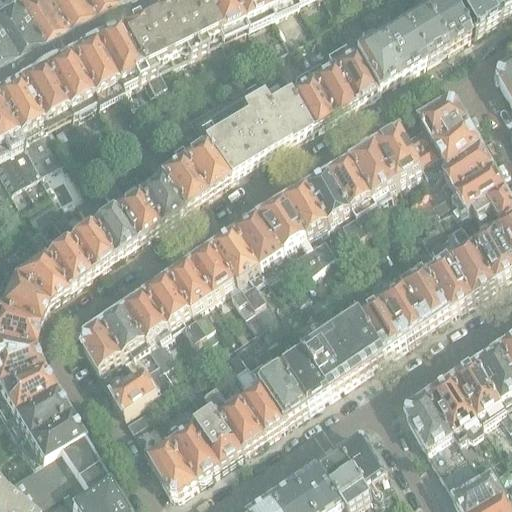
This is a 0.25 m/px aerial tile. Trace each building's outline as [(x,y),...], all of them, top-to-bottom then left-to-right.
[(41,26),(27,0),(0,0),(0,11),(15,40),(18,38),(35,29),(41,26)] [(65,13),(58,0),(27,0),(41,26),(44,24),(61,15),(65,13)] [(90,0),(58,0),(65,13),(70,11),(70,10),(87,2),(90,0)] [(248,38),(226,0),(200,0),(196,2),(196,3),(222,52),(248,38)] [(274,28),(298,16),(297,14),(289,0),(226,0),(248,38),(264,67),(277,61),(261,31),(273,26),(274,28)] [(314,5),(322,2),(320,0),(289,0),(297,14),(303,11),(307,14),(314,11),(314,5)] [(469,46),(446,6),(446,4),(444,6),(441,0),(436,0),(430,4),(434,10),(421,17),(446,60),(470,46),(469,46)] [(511,0),(479,0),(481,4),(459,17),(466,30),(465,31),(472,44),(473,44),(511,20),(511,0)] [(197,66),(222,52),(196,3),(171,14),(197,66)] [(15,40),(0,11),(0,47),(9,43),(10,43),(15,40)] [(446,60),(421,17),(418,12),(404,22),(406,26),(398,30),(424,73),(446,60)] [(197,66),(171,14),(145,26),(173,79),(197,66)] [(161,85),(173,79),(145,26),(120,39),(147,89),(154,102),(166,95),(161,85)] [(424,73),(398,30),(389,35),(386,29),(373,37),(402,87),(424,73)] [(402,87),(373,37),(372,36),(349,50),(377,101),(378,101),(402,87)] [(147,89),(120,39),(95,51),(95,52),(70,65),(97,114),(99,117),(124,104),(123,102),(147,89)] [(377,101),(349,50),(327,63),(331,71),(356,114),(377,101)] [(97,114),(70,65),(44,78),(72,127),(77,124),(79,128),(94,120),(92,116),(97,114)] [(356,114),(331,71),(323,75),(321,73),(318,72),(306,79),(335,127),(356,114)] [(511,76),(503,82),(501,83),(500,86),(500,90),(500,92),(511,112),(511,76)] [(72,127),(44,78),(20,91),(20,92),(55,152),(57,151),(50,139),(72,127)] [(290,154),(263,104),(255,90),(190,129),(187,125),(220,108),(219,105),(248,89),(243,79),(238,82),(205,100),(181,113),(178,115),(189,129),(230,190),(290,154)] [(335,127),(306,79),(295,86),(293,90),(296,95),(288,100),(312,141),(335,127)] [(64,170),(55,152),(20,92),(0,102),(0,112),(39,183),(43,181),(44,182),(59,174),(58,173),(64,170)] [(312,141),(288,100),(280,105),(276,97),(263,104),(290,154),(312,141)] [(39,183),(0,112),(0,183),(9,200),(14,197),(14,198),(28,191),(40,184),(39,183)] [(415,167),(469,132),(461,118),(460,117),(461,117),(460,116),(459,116),(458,115),(455,114),(450,114),(450,113),(449,114),(401,144),(415,167)] [(230,190),(189,129),(178,115),(154,129),(165,149),(206,206),(230,190)] [(443,184),(482,156),(469,132),(415,167),(424,181),(430,193),(443,184)] [(424,181),(415,167),(401,144),(387,152),(375,159),(398,197),(424,181)] [(206,206),(165,149),(174,167),(162,176),(159,169),(151,175),(158,187),(184,222),(184,221),(206,206)] [(455,203),(494,178),(482,156),(443,184),(451,197),(422,216),(426,223),(433,219),(434,218),(455,203)] [(398,197),(375,159),(351,173),(374,211),(377,216),(393,207),(390,202),(398,197)] [(374,211),(351,173),(330,186),(354,225),(374,211)] [(472,219),(482,213),(506,200),(507,200),(494,178),(455,203),(434,218),(433,219),(439,227),(454,217),(461,226),(472,219)] [(354,225),(330,186),(307,199),(330,238),(340,232),(354,255),(378,237),(369,222),(355,230),(354,225)] [(184,222),(158,187),(136,203),(160,238),(184,222)] [(160,238),(136,203),(126,210),(112,190),(99,199),(137,253),(160,238)] [(137,253),(99,199),(76,213),(87,229),(115,269),(137,253)] [(321,243),(330,238),(307,199),(285,213),(326,277),(332,273),(337,279),(350,270),(345,264),(346,263),(342,257),(333,262),(321,243)] [(511,227),(511,209),(506,200),(482,213),(496,237),(511,227)] [(326,277),(285,213),(259,228),(303,287),(309,283),(313,288),(326,277)] [(511,283),(511,262),(496,237),(482,213),(472,219),(478,227),(484,236),(470,246),(496,294),(511,283)] [(115,269),(87,229),(74,238),(63,222),(53,229),(65,246),(92,285),(115,269)] [(511,227),(496,237),(511,262),(511,227)] [(303,287),(259,228),(236,244),(267,287),(280,278),(292,294),(303,287)] [(496,294),(470,246),(463,236),(454,242),(461,253),(448,262),(474,309),(496,294)] [(92,285),(65,246),(52,255),(40,238),(29,244),(37,258),(69,301),(92,285)] [(267,287),(236,244),(213,259),(254,320),(266,312),(256,295),(267,287)] [(474,309),(448,262),(441,252),(432,258),(437,266),(424,276),(450,325),(474,309)] [(69,301),(37,258),(19,270),(11,258),(0,265),(7,274),(9,273),(11,276),(5,281),(48,315),(69,301)] [(254,320),(213,259),(191,274),(215,308),(228,300),(246,326),(256,340),(264,335),(254,320)] [(200,320),(215,308),(191,274),(169,290),(192,325),(196,330),(204,340),(212,334),(205,323),(203,324),(200,320)] [(450,325),(424,276),(401,291),(429,339),(450,325)] [(48,315),(5,281),(0,293),(0,317),(39,336),(48,315)] [(192,325),(169,290),(147,305),(174,344),(187,335),(184,330),(192,325)] [(429,339),(401,291),(380,306),(408,353),(429,339)] [(316,319),(343,301),(337,292),(310,310),(316,319)] [(174,344),(147,305),(125,320),(149,359),(158,368),(161,373),(165,378),(177,370),(164,352),(175,345),(174,344)] [(408,353),(380,306),(357,322),(387,367),(408,353)] [(39,336),(0,317),(0,350),(34,358),(39,336)] [(333,404),(376,374),(385,369),(387,368),(387,367),(357,322),(355,318),(301,356),(304,361),(313,374),(333,404)] [(149,359),(125,320),(103,335),(125,368),(131,364),(135,369),(149,359)] [(207,345),(204,340),(196,330),(189,336),(185,340),(194,353),(207,345)] [(125,368),(103,335),(101,337),(90,345),(90,344),(89,345),(87,347),(85,357),(86,360),(86,361),(100,384),(100,385),(125,368)] [(0,396),(42,380),(34,358),(0,350),(0,396)] [(511,350),(502,358),(501,357),(511,375),(511,350)] [(207,373),(221,364),(219,360),(217,357),(203,366),(207,373)] [(511,414),(511,375),(501,357),(493,363),(494,363),(479,373),(506,418),(511,414)] [(288,434),(260,392),(252,380),(248,375),(247,376),(236,359),(228,364),(239,381),(236,383),(248,401),(240,406),(239,405),(238,405),(267,449),(288,434)] [(333,404),(313,374),(304,361),(281,377),(309,420),(331,405),(333,404)] [(309,420),(281,377),(274,365),(252,380),(260,392),(288,434),(309,420)] [(159,404),(149,389),(165,378),(161,373),(145,384),(143,382),(112,403),(125,427),(159,404)] [(511,428),(506,418),(479,373),(463,384),(455,389),(484,438),(484,436),(501,424),(510,438),(511,436),(511,428)] [(267,449),(238,405),(228,411),(218,396),(214,399),(211,395),(220,389),(212,377),(195,387),(205,405),(211,415),(245,463),(267,449)] [(0,424),(4,431),(54,400),(42,380),(0,396),(0,424)] [(484,438),(455,389),(438,400),(430,405),(430,406),(460,453),(469,448),(474,449),(484,443),(484,438)] [(18,455),(69,425),(54,400),(4,431),(18,455)] [(484,491),(460,453),(430,406),(412,418),(409,420),(408,423),(408,427),(408,428),(409,428),(429,464),(441,485),(455,509),(484,491)] [(245,463),(211,415),(166,445),(199,494),(245,463)] [(33,479),(83,449),(69,425),(18,455),(33,479)] [(199,494),(166,445),(144,459),(169,501),(169,502),(170,504),(171,504),(172,505),(175,507),(179,507),(182,506),(185,504),(184,504),(199,494)] [(120,511),(109,493),(108,491),(83,449),(33,479),(46,500),(52,496),(63,511),(69,511),(72,511),(120,511)] [(390,491),(371,458),(370,456),(367,454),(364,453),(360,453),(358,454),(358,453),(356,455),(343,464),(341,465),(342,466),(372,511),(374,511),(373,511),(393,497),(390,491)] [(372,511),(342,466),(320,481),(340,511),(372,511)] [(340,511),(320,481),(298,496),(297,495),(295,496),(296,497),(305,511),(340,511)] [(456,511),(499,511),(510,505),(497,483),(484,491),(455,509),(456,511)] [(27,511),(15,502),(16,502),(8,494),(6,495),(0,487),(0,511),(27,511)] [(305,511),(296,497),(275,510),(275,511),(305,511)]
